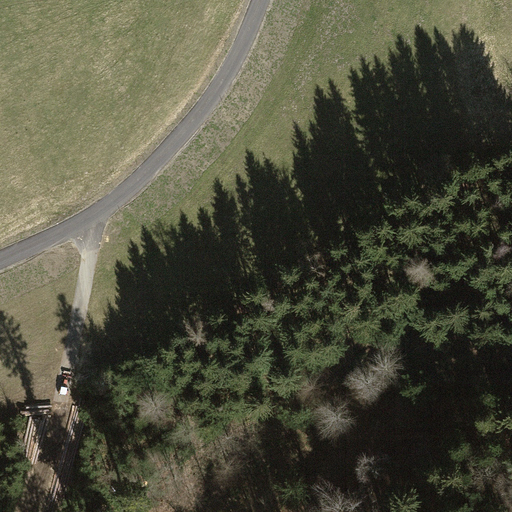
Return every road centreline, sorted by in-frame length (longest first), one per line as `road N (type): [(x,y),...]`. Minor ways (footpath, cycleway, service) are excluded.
road 1 (unclassified): [(262,0),(231,65),(167,152),(97,212),(0,267)]
road 2 (track): [(97,212),(56,437),(32,511)]
